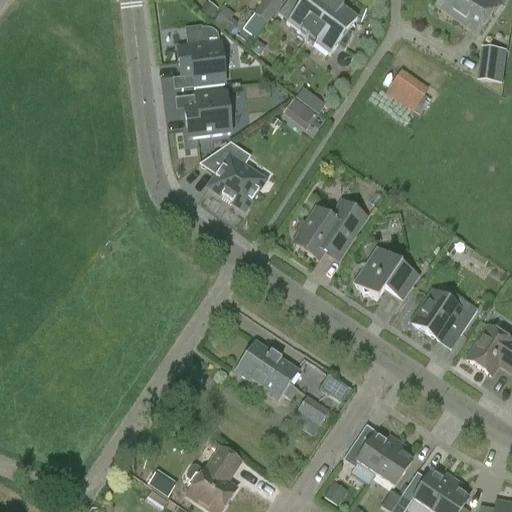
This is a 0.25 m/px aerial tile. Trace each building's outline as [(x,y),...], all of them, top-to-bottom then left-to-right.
[(267,28),(282,6),(273,0),(264,0),(252,18),(267,28)] [(329,0),(304,0),(304,1),(303,0),(289,0),(277,16),(287,23),(286,25),(307,40),(335,4),(329,0)] [(440,0),(435,9),(478,38),(500,5),(493,0),(440,0)] [(357,21),(335,4),(307,40),(329,57),(337,46),(345,53),(352,35),(348,32),(357,21)] [(207,32),(201,32),(201,31),(186,33),(188,50),(176,51),(180,80),(191,79),(193,91),(223,87),(217,37),(212,33),(207,32)] [(506,52),(481,49),(477,83),(502,87),(506,52)] [(430,103),(424,99),(428,92),(401,73),(384,96),(412,115),(413,114),(419,119),(430,103)] [(302,90),(295,100),(318,117),(325,107),(302,90)] [(229,136),(225,107),(224,95),(194,99),(195,111),(183,112),(187,141),(229,136)] [(317,119),(293,102),(281,118),(305,135),(317,119)] [(264,184),(242,170),(249,160),(229,146),(198,168),(214,179),(207,191),(243,215),(264,184)] [(317,263),(333,238),(347,247),(364,220),(340,204),(329,221),(315,212),(292,247),(317,263)] [(376,303),(384,291),(401,302),(416,280),(399,268),(400,267),(375,250),(351,286),(376,303)] [(410,327),(435,344),(444,331),(449,330),(460,337),(476,313),(451,296),(446,304),(432,294),(410,327)] [(511,376),(511,346),(511,345),(488,329),(465,363),(489,379),(497,367),(511,376)] [(287,388),(297,374),(255,346),(235,375),(277,403),(281,398),(290,404),(296,394),(287,388)] [(319,393),(341,407),(350,394),(328,379),(319,393)] [(312,440),(322,425),(329,414),(307,399),(290,424),(302,433),(312,440)] [(373,478),(396,444),(388,439),(383,445),(373,438),(361,455),(351,449),(342,463),(353,470),(355,466),(373,478)] [(404,450),(396,444),(373,478),(392,491),(411,463),(400,456),(404,450)] [(219,451),(205,472),(204,471),(202,473),(194,468),(191,468),(184,478),(185,481),(193,487),(185,499),(205,511),(221,511),(235,492),(225,485),(239,464),(219,451)] [(424,511),(431,511),(452,482),(444,476),(439,483),(429,476),(411,503),(424,511)] [(452,482),(431,511),(463,511),(461,510),(467,501),(456,494),(461,487),(452,482)] [(383,511),(391,511),(399,500),(390,494),(379,509),(383,511)]
